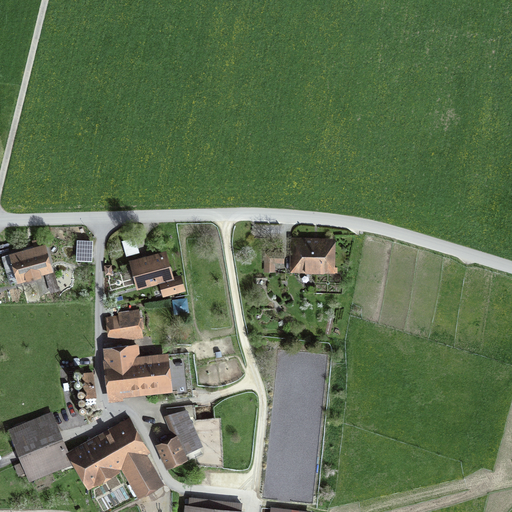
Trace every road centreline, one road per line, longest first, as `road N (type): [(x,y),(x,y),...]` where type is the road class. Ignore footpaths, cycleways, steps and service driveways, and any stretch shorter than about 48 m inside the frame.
road 1 (unclassified): [(511,269),(361,224),(0,221)]
road 2 (track): [(45,0),(0,178)]
